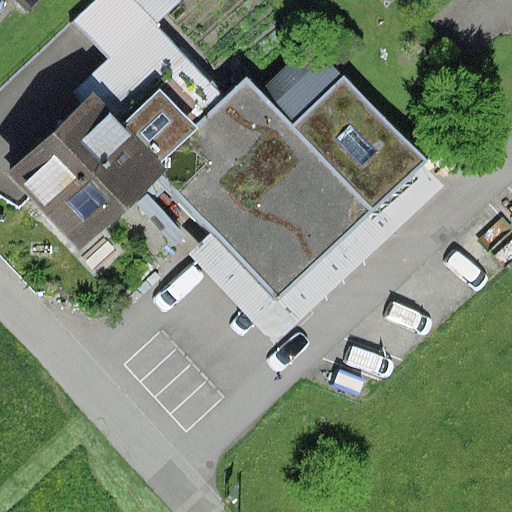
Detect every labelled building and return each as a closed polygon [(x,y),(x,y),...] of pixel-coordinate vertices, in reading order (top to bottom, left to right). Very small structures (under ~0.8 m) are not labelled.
[(4,0),(16,12),(27,0),(4,0)] [(72,93),(86,107),(95,98),(120,124),(159,87),(201,132),(231,103),(156,25),(182,0),(88,0),(69,18),(108,59),(72,93)] [(335,20),(258,93),(293,130),(344,82),(370,57),(335,20)] [(258,93),(251,85),(231,103),(201,132),(159,87),(120,124),(163,173),(218,231),(278,295),(419,163),(344,82),(293,130),(258,93)] [(86,107),(10,174),(77,250),(163,173),(120,124),(95,98),(86,107)] [(278,295),(218,231),(192,255),(274,342),(441,187),(419,163),(278,295)]
